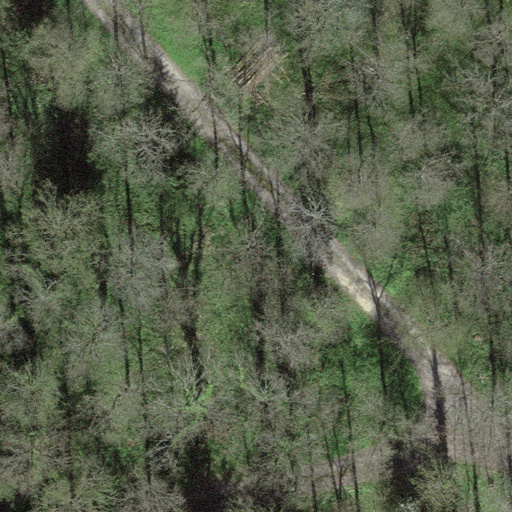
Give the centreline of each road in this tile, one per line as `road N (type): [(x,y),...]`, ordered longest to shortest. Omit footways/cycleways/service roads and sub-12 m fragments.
road 1 (track): [(511,461),(117,0)]
road 2 (track): [(491,430),(206,489),(142,511)]
